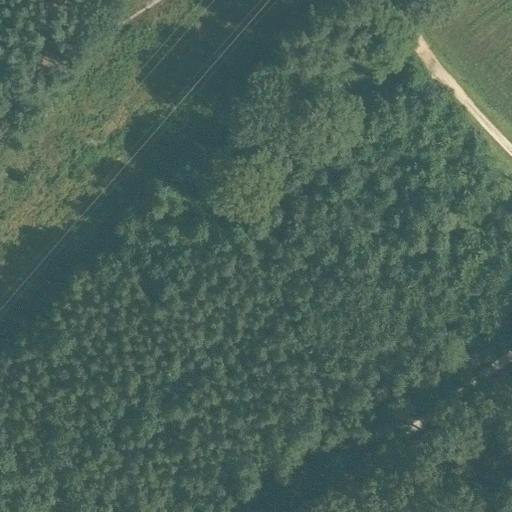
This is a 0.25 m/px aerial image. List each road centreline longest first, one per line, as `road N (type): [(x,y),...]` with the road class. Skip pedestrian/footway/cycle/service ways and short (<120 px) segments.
road 1 (track): [(371,0),(511,147)]
road 2 (track): [(0,100),(162,0)]
road 3 (unknown): [(119,0),(0,62)]
